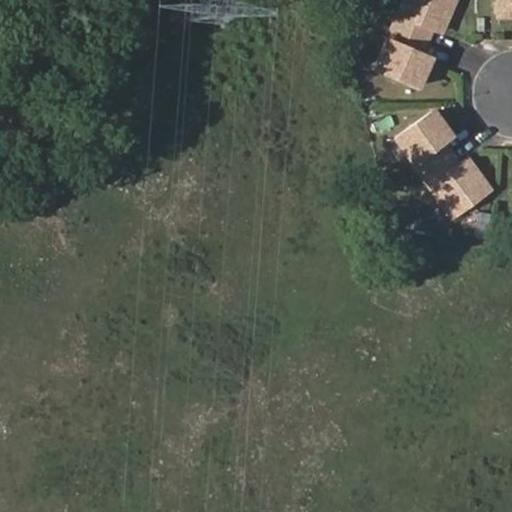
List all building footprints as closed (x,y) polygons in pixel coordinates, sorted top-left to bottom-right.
[(444,24),(454,0),(403,0),(399,12),(400,13),(389,39),(388,39),(376,66),(418,85),(427,63),(419,59),(421,53),(432,26),(435,20),(444,24)] [(511,0),(500,0),(500,13),(511,13),(511,0)] [(432,26),(442,30),(444,24),(435,20),(432,26)] [(427,63),(431,56),(421,53),(419,59),(427,63)] [(441,141),(438,135),(446,129),(432,110),(395,138),(412,161),(413,161),(430,185),(429,186),(452,217),(489,189),(470,164),(463,170),(458,164),(441,141)] [(441,141),(449,135),(446,129),(438,135),(441,141)] [(470,164),(466,158),(458,164),(463,170),(470,164)]
